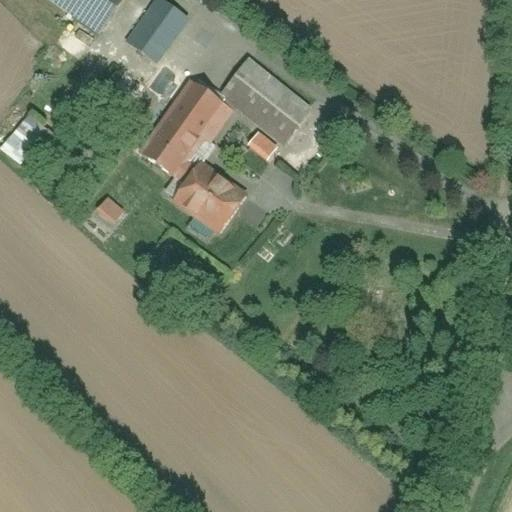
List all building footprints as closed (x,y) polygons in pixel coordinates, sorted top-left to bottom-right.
[(110,0),(44,0),(89,31),(110,0)] [(184,17),(159,0),(140,0),(114,38),(151,63),(184,17)] [(307,96),(243,50),(215,90),(279,135),(307,96)] [(212,226),(242,185),(193,151),(227,104),(185,74),(134,147),(172,174),(160,190),(212,226)] [(5,162),(29,180),(58,143),(34,124),(5,162)] [(250,205),(273,223),(297,192),(274,174),(250,205)] [(91,211),(106,228),(121,214),(105,198),(91,211)]
